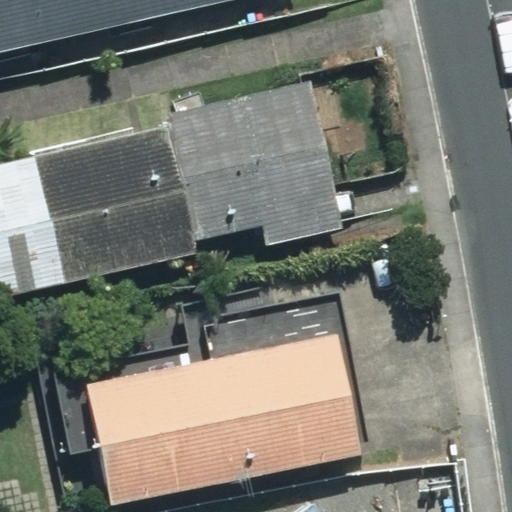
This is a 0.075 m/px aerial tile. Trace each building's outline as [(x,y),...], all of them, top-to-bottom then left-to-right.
[(0,0),(0,48),(217,0),(0,0)] [(265,236),(349,220),(322,74),(169,103),(173,126),(194,236),(263,223),(265,236)] [(173,126),(0,157),(0,282),(196,246),(194,236),(173,126)] [(346,336),(93,382),(91,382),(111,495),(366,450),(346,336)] [(332,511),(318,491),(289,511),(332,511)]
